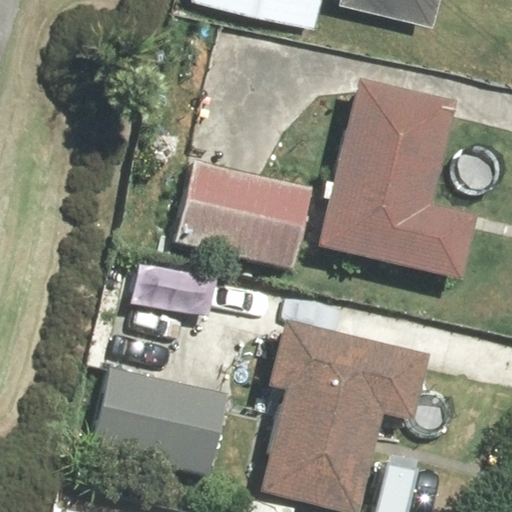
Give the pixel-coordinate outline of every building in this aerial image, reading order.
[(315,0),(180,0),(178,12),(307,40),(315,0)] [(331,0),(331,1),(422,22),(427,0),(331,0)] [(349,82),(310,251),(451,283),(467,217),(422,207),(446,104),(349,82)] [(304,191),(187,165),(168,248),(285,275),(304,191)] [(418,358),(276,323),(259,391),(276,395),(252,496),(319,511),(352,511),(375,420),(401,426),(418,358)] [(224,397),(101,370),(85,443),(208,470),(224,397)]
